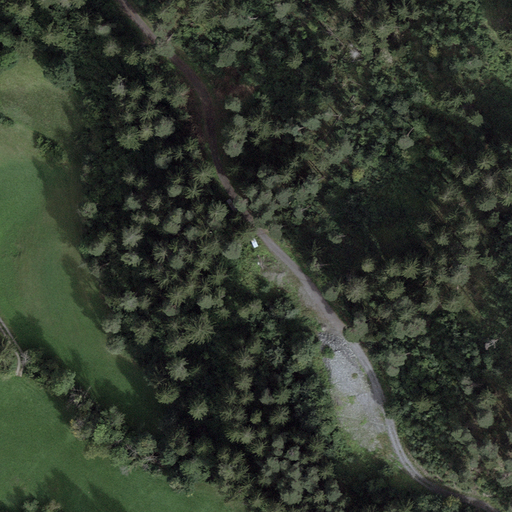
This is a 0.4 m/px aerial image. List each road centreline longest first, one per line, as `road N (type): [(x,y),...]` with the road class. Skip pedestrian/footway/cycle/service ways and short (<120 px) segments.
road 1 (track): [(493,511),(411,477),(345,333),(220,175),(202,90),(120,0)]
road 2 (track): [(0,327),(15,352),(90,406)]
